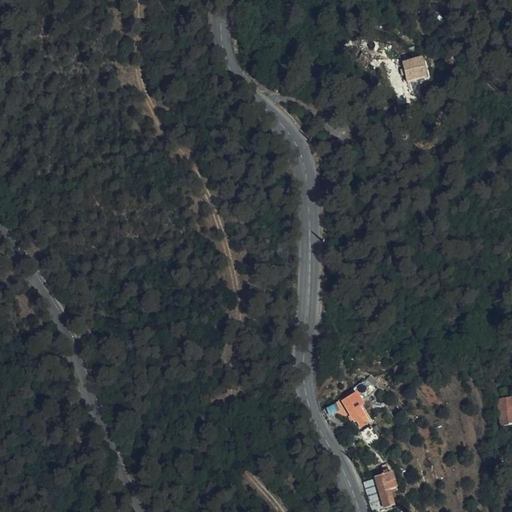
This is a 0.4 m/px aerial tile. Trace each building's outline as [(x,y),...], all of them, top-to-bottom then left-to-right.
[(423,58),(405,62),(406,65),(410,82),(428,77),(423,58)] [(357,393),(355,390),(343,397),(346,403),(344,404),(347,408),(348,407),(353,415),(355,414),(361,423),(369,418),(354,394),(357,393)] [(503,423),(511,422),(511,393),(499,395),(503,423)] [(367,439),(374,435),(369,424),(362,428),(367,439)] [(376,476),(377,479),(385,505),(395,502),(388,480),(395,478),(393,471),(376,476)] [(377,479),(364,483),(366,489),(372,509),(385,505),(377,479)]
